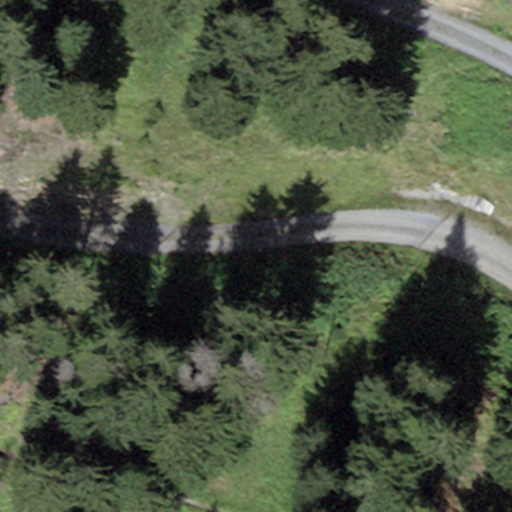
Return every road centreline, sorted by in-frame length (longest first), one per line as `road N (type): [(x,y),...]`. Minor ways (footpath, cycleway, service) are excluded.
road 1 (track): [(0,225),(144,241),(367,228),(437,233),(511,265)]
road 2 (track): [(511,59),(390,0)]
